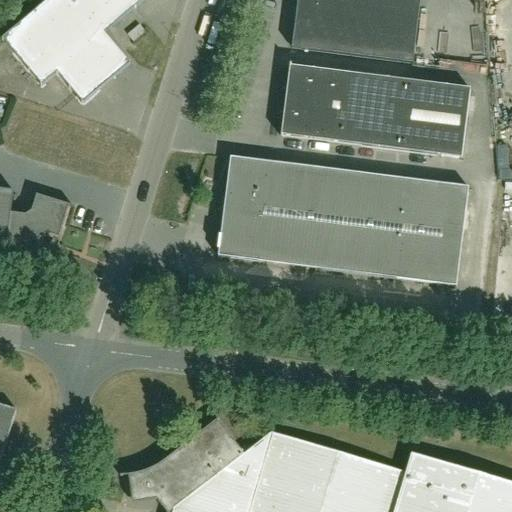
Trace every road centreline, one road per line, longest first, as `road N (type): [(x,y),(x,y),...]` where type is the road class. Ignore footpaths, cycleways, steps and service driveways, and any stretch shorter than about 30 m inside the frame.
road 1 (unclassified): [(511,403),(95,349)]
road 2 (unclassified): [(95,349),(204,0)]
road 3 (unclassified): [(43,511),(95,349)]
